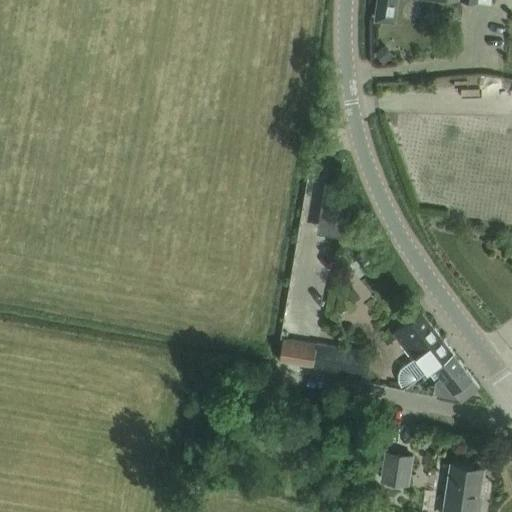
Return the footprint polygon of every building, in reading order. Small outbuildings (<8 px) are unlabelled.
[(377,0),(374,17),(380,18),(393,20),(396,0),(377,0)] [(427,369),(451,348),(422,310),(392,332),(412,357),(403,363),(400,368),(399,377),(404,387),(427,369)] [(312,364),(316,343),(283,337),(280,359),(312,364)] [(330,345),(316,343),(312,364),(365,373),(369,352),(330,345)] [(471,374),(451,349),(428,369),(436,380),(442,375),(460,399),(479,385),(471,374)] [(386,453),(381,481),(409,484),(413,456),(386,453)] [(451,462),(448,481),(443,511),(478,511),(480,503),(476,503),(482,466),(451,462)]
